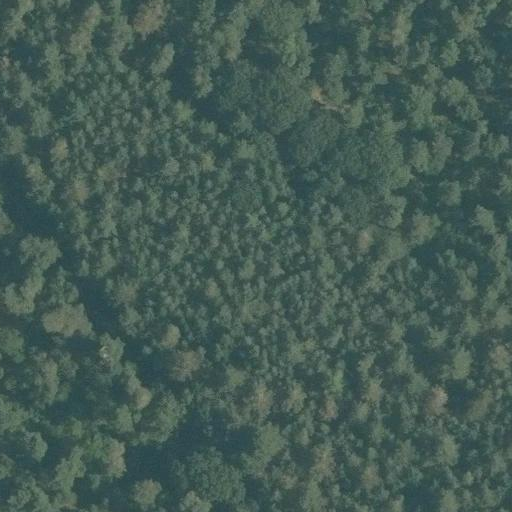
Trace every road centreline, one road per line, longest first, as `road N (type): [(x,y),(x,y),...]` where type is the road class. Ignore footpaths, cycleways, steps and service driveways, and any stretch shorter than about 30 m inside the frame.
road 1 (track): [(0,9),(511,334)]
road 2 (track): [(0,190),(252,511)]
